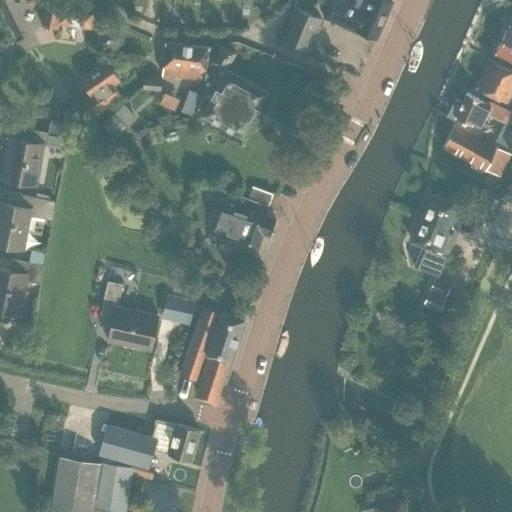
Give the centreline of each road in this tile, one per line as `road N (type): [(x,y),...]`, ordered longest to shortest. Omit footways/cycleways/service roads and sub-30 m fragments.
road 1 (tertiary): [(231,422),(275,294),(371,91)]
road 2 (residential): [(231,422),(0,379)]
road 3 (residential): [(371,91),(263,38)]
